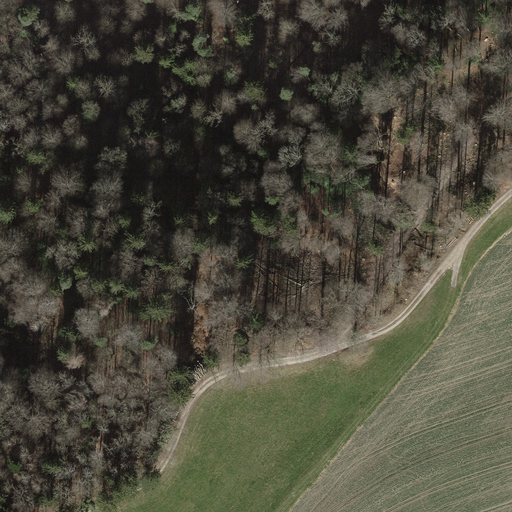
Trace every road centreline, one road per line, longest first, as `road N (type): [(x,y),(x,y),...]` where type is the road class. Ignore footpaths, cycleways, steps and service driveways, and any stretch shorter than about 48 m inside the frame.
road 1 (track): [(511,192),(392,324),(212,380),(193,398),(157,471),(83,511)]
road 2 (track): [(281,511),(413,364),(443,317),(459,249)]
